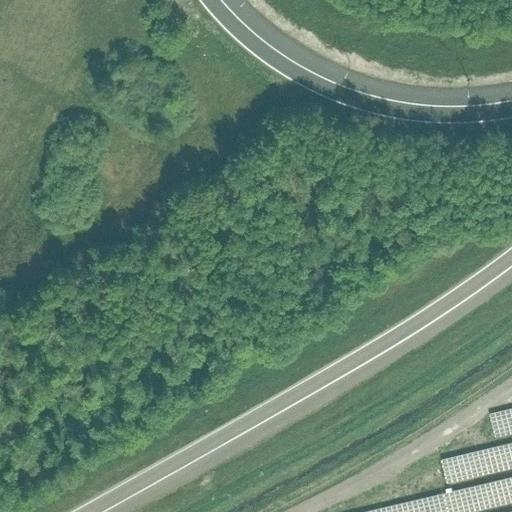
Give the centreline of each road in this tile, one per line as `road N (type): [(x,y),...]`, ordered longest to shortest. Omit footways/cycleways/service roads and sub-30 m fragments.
road 1 (motorway): [(94,511),(406,334),(511,258)]
road 2 (motorway): [(511,108),(464,115),(352,101),(241,40),(205,0)]
